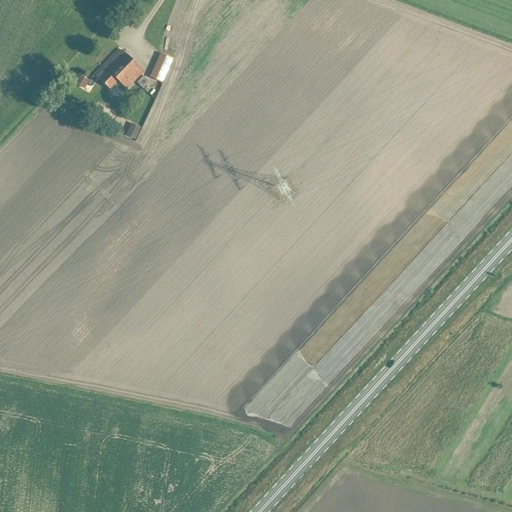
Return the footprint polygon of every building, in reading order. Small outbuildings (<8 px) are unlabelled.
[(110,89),(118,80),(127,89),(144,71),(122,50),(105,68),(105,69),(97,77),(110,89)] [(173,58),(162,53),(151,78),(162,83),(173,58)] [(79,75),(74,83),(80,86),(84,78),(79,75)] [(135,137),(139,129),(128,124),(124,132),(135,137)] [(354,376),(360,362),(357,361),(350,374),(354,376)]
